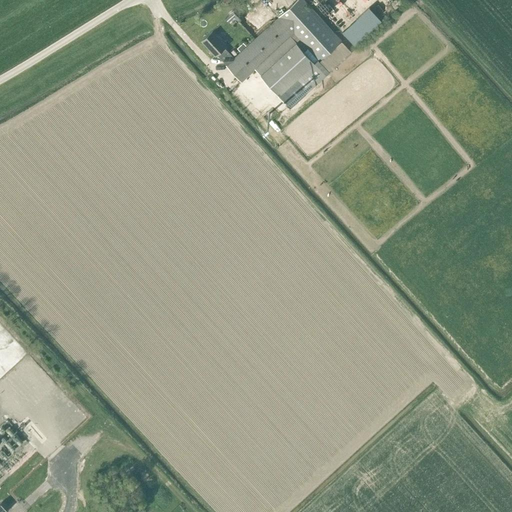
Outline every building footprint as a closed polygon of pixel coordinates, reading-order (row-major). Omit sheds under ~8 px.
[(308,10),(304,5),(306,3),(303,0),(297,0),(279,17),(279,18),(234,59),(224,48),(226,46),(212,31),(202,40),(216,55),(217,55),(227,66),(226,66),(241,82),(255,69),(279,96),(290,108),(351,52),(311,7),(308,10)] [(354,44),(381,20),(369,7),(342,32),(354,44)] [(238,21),(242,17),(236,9),(231,13),(235,17),(238,21)] [(228,23),(235,17),(231,13),(224,19),(228,23)] [(243,42),(237,48),(240,51),(246,45),(243,42)]
